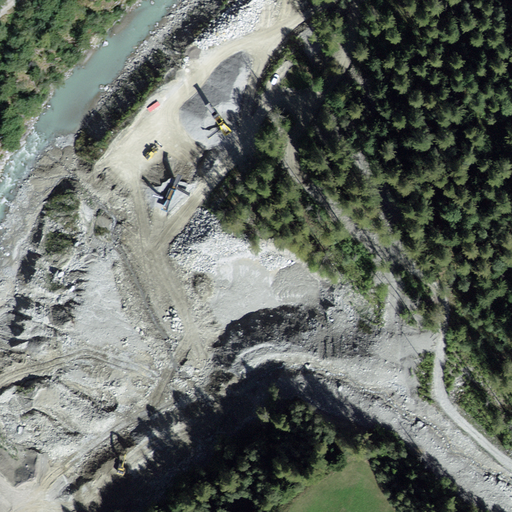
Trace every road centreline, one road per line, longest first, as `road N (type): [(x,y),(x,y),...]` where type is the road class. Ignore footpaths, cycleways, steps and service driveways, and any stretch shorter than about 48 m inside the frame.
road 1 (track): [(327,0),(270,52),(225,160),(117,283),(109,336),(67,387),(67,506),(60,511)]
road 2 (track): [(359,0),(348,58),(333,93),(311,108),(292,164),(341,214),(440,290),(445,306)]
